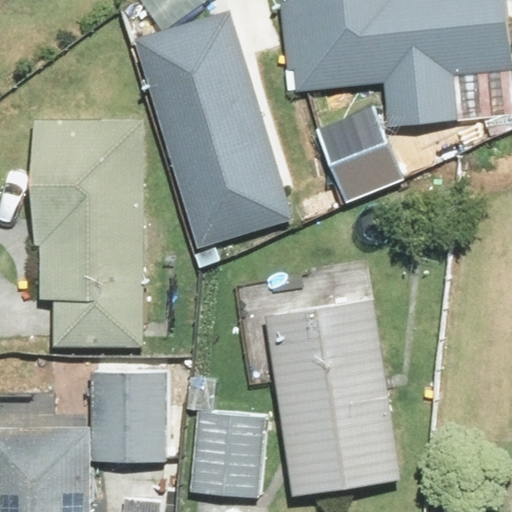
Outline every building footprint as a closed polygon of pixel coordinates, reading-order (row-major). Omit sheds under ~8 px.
[(283,0),(286,84),(386,81),(388,121),(511,116),(506,0),(283,0)] [(128,44),(194,247),(293,215),(227,13),(128,44)] [(32,244),(41,244),(41,295),(53,295),(52,341),(142,343),(143,118),(32,117),(32,244)] [(394,475),(369,300),(268,314),(293,489),(394,475)] [(0,511),(90,511),(94,456),(166,460),(172,371),(93,367),(93,385),(57,382),(55,428),(0,424),(0,511)] [(262,415),(197,413),(194,489),(259,490),(262,415)] [(156,511),(157,498),(124,497),(123,511),(156,511)]
